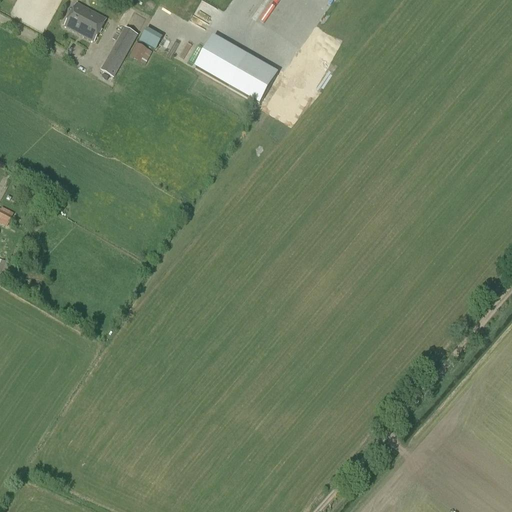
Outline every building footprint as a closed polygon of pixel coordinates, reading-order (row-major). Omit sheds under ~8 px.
[(267,11),(261,22),(271,28),(274,22),(282,26),(285,22),(291,25),(301,8),(286,0),(274,0),(268,11),(267,11)] [(94,43),(106,21),(76,5),(64,27),(94,43)] [(127,12),(122,22),(128,25),(133,15),(127,12)] [(113,79),(138,36),(125,29),(100,72),(113,79)] [(146,29),(138,42),(154,51),(161,38),(146,29)] [(197,71),(259,107),(274,79),(213,44),(197,71)] [(152,53),(136,45),(129,58),(145,66),(152,53)] [(13,215),(2,208),(0,211),(0,224),(7,228),(13,215)] [(0,278),(3,280),(10,266),(1,261),(0,263),(0,278)]
